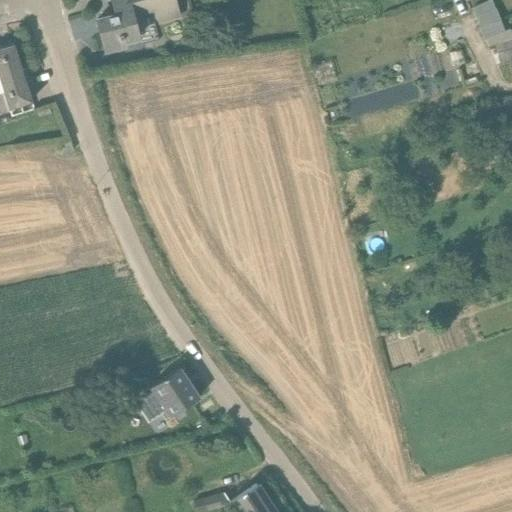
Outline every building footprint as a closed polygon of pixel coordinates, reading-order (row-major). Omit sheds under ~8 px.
[(105,50),(126,44),(126,43),(141,39),(135,16),(146,13),(142,0),(112,0),(116,14),(97,19),(105,50)] [(477,16),(481,26),(500,19),(492,0),(473,8),(476,16),(477,16)] [(500,19),(481,26),(486,39),(505,31),(500,19)] [(511,38),(489,46),(490,50),(497,48),(501,65),(509,62),(511,61),(511,38)] [(0,81),(9,108),(32,101),(14,43),(0,48),(0,46),(0,81)] [(511,99),(493,103),(495,113),(511,110),(511,99)] [(64,154),(74,151),(71,141),(61,144),(64,154)] [(180,368),(150,387),(158,399),(147,406),(156,420),(169,417),(199,398),(180,368)] [(224,493),(203,499),(206,511),(231,504),(235,511),(274,511),(256,484),(230,502),(224,493)]
